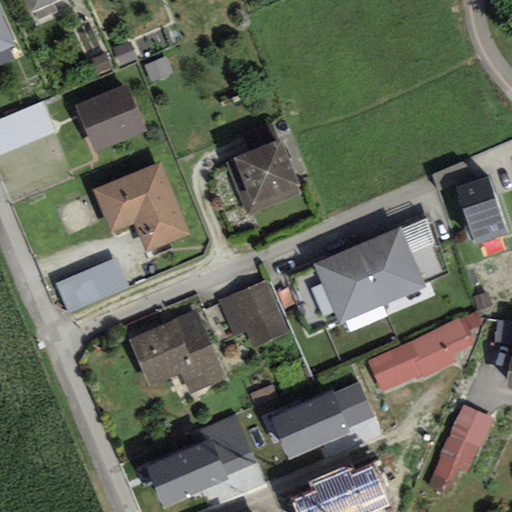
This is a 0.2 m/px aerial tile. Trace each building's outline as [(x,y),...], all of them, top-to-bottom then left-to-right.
[(162,55),(144,62),(150,77),(167,69),(162,55)] [(128,86),(71,108),(89,154),(146,132),(128,86)] [(42,101),(0,118),(0,153),(54,131),(42,101)] [(269,121),(241,132),(248,151),(276,140),(269,121)] [(248,151),(236,156),(252,197),(293,180),(276,140),(248,151)] [(458,160),(429,172),(436,187),(464,176),(458,160)] [(182,229),(156,165),(96,189),(112,227),(135,218),(145,244),(182,229)] [(486,174),(454,185),(473,240),(505,229),(486,174)] [(424,216),(287,274),(299,302),(296,304),(307,330),(447,271),(437,243),(433,244),(424,216)] [(112,262),(56,284),(66,310),(67,311),(122,289),(112,262)] [(262,281),(232,294),(245,325),(275,312),(262,281)] [(464,342),(453,319),(431,329),(403,344),(368,359),(380,386),(419,367),(421,372),(451,358),(447,350),(464,342)] [(175,325),(132,344),(151,387),(186,371),(195,391),(222,380),(198,325),(179,333),(175,325)] [(320,395),(244,426),(258,459),(335,430),(320,395)] [(491,424),(464,413),(454,437),(455,438),(444,463),(467,474),(479,448),(480,449),(491,424)] [(226,432),(153,462),(167,492),(241,463),(226,432)]
